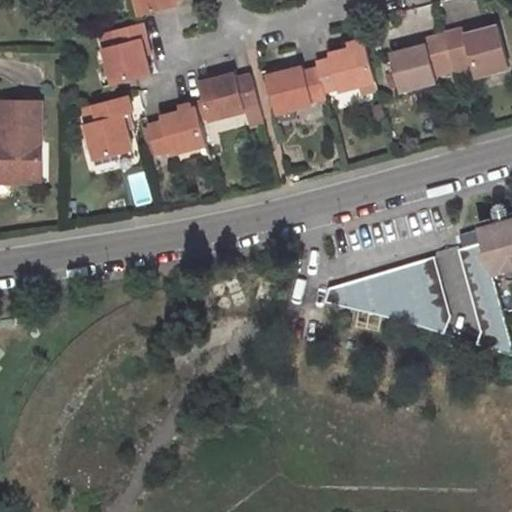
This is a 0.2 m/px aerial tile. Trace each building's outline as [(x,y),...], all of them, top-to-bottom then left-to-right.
[(137,0),(141,11),(178,3),(177,0),(137,0)] [(101,29),(115,81),(135,75),(150,71),(145,52),(141,36),(147,35),(142,20),(101,29)] [(479,22),(462,26),(464,32),(481,29),(479,22)] [(473,74),(505,66),(496,26),(481,29),(464,32),(462,26),(448,30),(456,62),(469,59),(473,74)] [(456,62),(448,30),(444,31),(444,33),(452,63),(456,62)] [(426,43),(410,47),(390,52),(399,88),(435,79),(433,72),(453,68),(452,63),(444,33),(425,38),(426,43)] [(151,50),(147,35),(141,36),(145,52),(151,50)] [(346,41),(348,47),(361,43),(360,38),(346,41)] [(410,47),(426,43),(425,38),(408,42),(410,47)] [(348,47),(329,52),(329,57),(317,60),(318,67),(324,88),(338,85),(338,87),(375,78),(365,42),(361,43),(348,47)] [(267,74),(285,70),(283,63),(266,67),(267,74)] [(267,74),(276,110),(312,102),(311,99),(326,96),(324,88),(318,67),(303,70),(302,66),(285,70),(267,74)] [(208,116),(244,107),(244,104),(258,101),(250,72),(236,75),(235,70),(199,79),(208,116)] [(94,154),(130,145),(126,127),(121,111),(127,109),(132,108),(127,91),(93,100),(97,117),(85,120),(94,154)] [(0,172),(39,173),(41,100),(0,100),(0,172)] [(168,146),(169,149),(206,140),(197,104),(192,105),(190,100),(178,103),(179,108),(160,113),(161,117),(147,121),(155,150),(168,146)] [(132,126),(127,109),(121,111),(126,127),(132,126)] [(39,173),(0,172),(0,183),(39,184),(39,173)] [(458,246),(480,329),(475,346),(511,356),(511,344),(491,272),(511,266),(511,209),(511,210),(511,215),(511,220),(495,226),(492,215),(482,218),(479,225),(482,239),(475,241),(458,246)] [(456,239),(458,246),(475,241),(471,225),(466,226),(462,228),(457,232),(456,239)] [(450,314),(432,253),(326,283),(322,302),(441,336),(450,314)]
